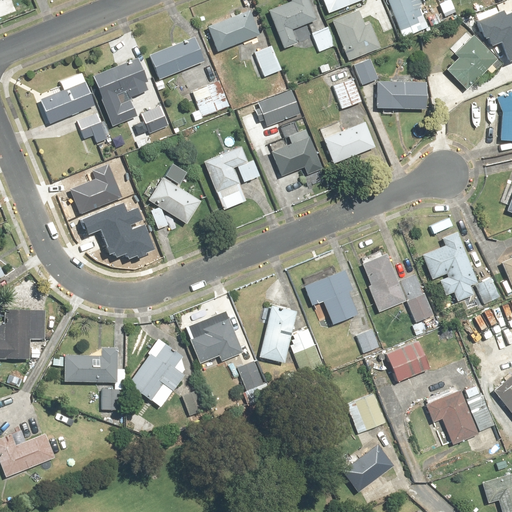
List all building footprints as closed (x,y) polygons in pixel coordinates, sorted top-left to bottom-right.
[(289,0),(290,1),(267,11),(282,48),(295,43),(290,30),(315,20),(306,0),(289,0)] [(323,0),(327,11),(360,0),(323,0)] [(407,0),(384,0),(399,36),(418,29),(407,0)] [(205,27),(214,52),(258,35),(248,10),(205,27)] [(359,12),(332,22),(348,63),(380,51),(370,25),(365,27),(359,12)] [(479,22),(487,47),(496,44),(503,63),(511,60),(511,18),(499,23),(497,16),(479,22)] [(326,25),(308,33),(316,52),(334,44),(326,25)] [(496,60),(471,35),(452,54),(456,58),(443,71),(464,91),(496,60)] [(156,80),(202,61),(192,37),(146,56),(156,80)] [(270,46),(251,52),(259,76),(278,70),(270,46)] [(367,58),(350,64),(358,84),(375,78),(367,58)] [(137,59),(91,77),(111,127),(136,117),(130,100),(119,104),(115,94),(124,91),(127,98),(147,91),(143,83),(146,82),(137,59)] [(351,78),(329,85),(337,108),(358,101),(351,78)] [(47,124),(92,105),(81,79),(36,98),(47,124)] [(181,94),(185,103),(192,100),(197,110),(189,113),(193,123),(224,109),(212,81),(181,94)] [(424,82),(375,81),(374,109),(424,110),(424,82)] [(511,89),(494,97),(499,111),(497,140),(511,141),(511,89)] [(253,103),(255,107),(250,108),(255,121),(259,120),(262,126),(296,113),(287,90),(253,103)] [(161,104),(138,113),(146,133),(169,125),(161,104)] [(99,112),(73,121),(80,140),(90,136),(93,144),(109,138),(99,112)] [(364,122),(322,139),(332,164),(374,147),(364,122)] [(308,137),(269,152),(279,176),(302,167),(305,174),(321,168),(308,137)] [(239,147),(202,162),(221,210),(245,200),(232,169),(246,163),(239,147)] [(182,172),(166,161),(157,175),(173,185),(182,172)] [(70,189),(79,214),(122,198),(109,164),(93,170),(97,179),(70,189)] [(199,202),(161,178),(147,202),(185,225),(199,202)] [(85,220),(90,234),(100,230),(109,255),(115,253),(117,259),(125,255),(127,261),(155,250),(146,225),(132,230),(130,224),(142,219),(139,210),(127,214),(123,206),(85,220)] [(476,282),(455,231),(440,237),(443,246),(420,255),(430,279),(444,274),(446,278),(436,282),(442,296),(451,293),(455,302),(473,295),(469,285),(476,282)] [(403,301),(384,254),(360,263),(369,286),(366,287),(376,312),(403,301)] [(511,257),(500,262),(510,287),(511,286),(511,257)] [(343,270),(302,286),(310,306),(321,302),(330,325),(356,315),(347,293),(352,291),(343,270)] [(283,363),(294,311),(268,305),(256,358),(283,363)] [(44,310),(3,309),(3,339),(0,338),(0,358),(28,359),(28,339),(44,339),(44,310)] [(240,352),(224,313),(192,325),(196,336),(188,339),(197,363),(218,355),(219,360),(240,352)] [(420,321),(409,326),(413,336),(424,331),(420,321)] [(289,335),(287,345),(300,374),(321,365),(305,328),(289,335)] [(369,328),(353,334),(360,353),(377,346),(369,328)] [(415,338),(384,351),(397,380),(427,367),(415,338)] [(157,408),(182,375),(172,368),(180,358),(163,344),(153,357),(149,354),(126,384),(157,408)] [(62,356),(62,382),(115,382),(115,347),(100,347),(100,356),(62,356)] [(250,360),(233,366),(242,389),(259,382),(250,360)] [(511,373),(491,390),(511,415),(511,373)] [(119,388),(98,387),(96,410),(118,411),(119,388)] [(477,435),(458,390),(422,404),(430,424),(440,419),(451,445),(477,435)] [(372,392),(342,405),(353,432),(384,420),(372,392)] [(9,434),(0,437),(0,467),(3,477),(53,458),(43,434),(14,445),(9,434)] [(391,466),(375,445),(340,471),(355,492),(391,466)] [(511,511),(511,471),(479,482),(485,503),(496,500),(499,511),(511,511)]
